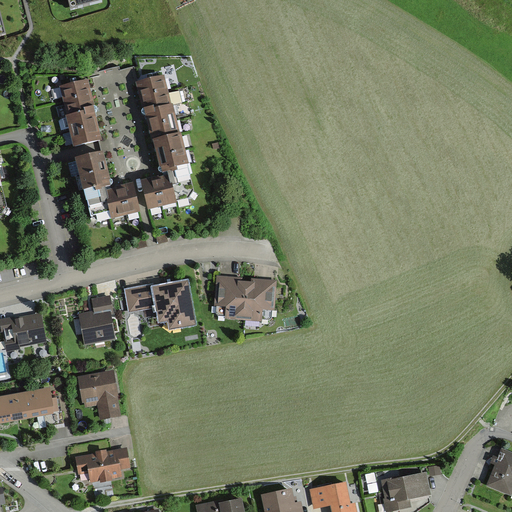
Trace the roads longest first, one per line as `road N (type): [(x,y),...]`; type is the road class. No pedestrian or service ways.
road 1 (track): [(83,511),(421,459),(452,445),(511,377)]
road 2 (residential): [(0,296),(183,252),(273,252)]
road 3 (residential): [(125,431),(0,458)]
